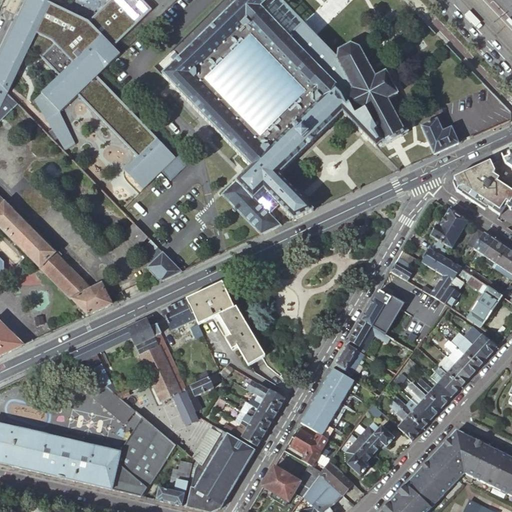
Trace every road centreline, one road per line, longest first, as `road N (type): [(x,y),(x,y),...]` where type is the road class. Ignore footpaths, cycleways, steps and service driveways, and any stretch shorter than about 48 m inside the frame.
road 1 (tertiary): [(0,373),(423,176)]
road 2 (residential): [(423,176),(234,511)]
road 3 (residential): [(511,345),(356,511)]
road 4 (residential): [(138,511),(0,478)]
